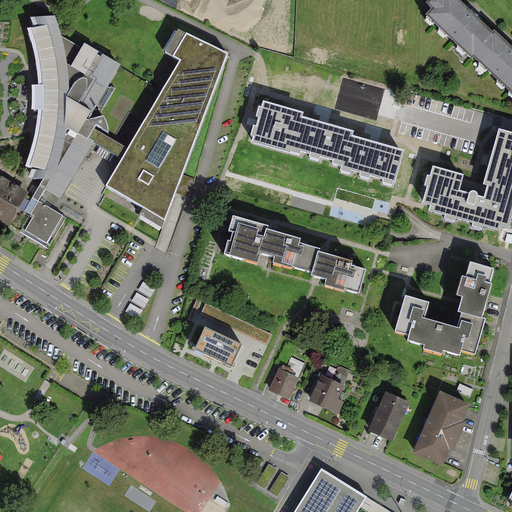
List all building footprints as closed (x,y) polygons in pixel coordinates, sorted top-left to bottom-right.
[(437,10),(430,18),(474,59),(476,57),(496,34),(458,0),(435,0),(431,5),(437,10)] [(37,146),(28,172),(34,173),(30,182),(51,185),(68,197),(97,147),(84,138),(122,71),(64,40),(58,21),(37,22),(41,29),(31,33),(35,48),(40,72),(42,90),(35,91),(36,114),(41,115),(40,128),(37,146)] [(166,225),(228,60),(180,32),(166,56),(182,64),(108,192),(166,225)] [(511,45),(498,32),(496,34),(476,57),(511,89),(511,45)] [(258,141),(256,148),(304,162),(305,157),(314,160),(313,163),(322,166),(323,162),(339,166),(338,168),(359,174),(359,176),(367,178),(368,175),(383,180),(382,183),(391,185),(392,182),(394,182),(403,151),(382,145),(381,149),(359,143),(360,138),(336,132),(335,136),(323,133),(324,128),(307,123),(308,119),(264,106),(263,111),(259,110),(256,121),(259,122),(257,131),(254,130),(252,139),(258,141)] [(463,175),(433,166),(430,177),(426,176),(423,186),(426,187),(422,203),(430,205),(429,210),(446,215),(445,218),(454,221),(455,218),(474,223),(473,226),(477,227),(476,230),(487,233),(488,229),(503,234),(505,228),(511,229),(511,132),(499,129),(493,150),(497,151),(494,164),(490,163),(484,184),(487,185),(484,198),(477,196),(477,193),(476,191),(472,190),(470,191),(469,194),(458,191),(463,175)] [(66,220),(0,179),(0,224),(11,232),(13,229),(37,243),(38,241),(49,248),(66,220)] [(230,249),(226,262),(261,272),(264,261),(278,266),(277,271),(287,274),(288,269),(309,274),(315,254),(316,251),(270,237),(271,234),(236,224),(232,239),(235,240),(232,250),(230,249)] [(350,264),(315,254),(309,274),(308,277),(324,281),(322,287),(340,292),(341,290),(357,295),(363,272),(349,268),(350,264)] [(462,314),(466,315),(486,321),(495,285),(493,285),(497,270),(474,264),(470,278),(467,277),(461,297),(467,298),(462,314)] [(137,320),(156,291),(144,284),(126,313),(137,320)] [(432,303),(402,294),(393,330),(412,336),(410,342),(427,347),(426,351),(446,356),(447,352),(465,357),(466,353),(480,356),(489,322),(486,321),(466,315),(463,330),(427,320),(432,303)] [(206,308),(204,308),(200,319),(221,327),(225,318),(223,317),(224,313),(207,307),(206,308)] [(192,347),(189,353),(208,362),(220,337),(193,324),(184,343),(192,347)] [(279,370),(269,389),(287,398),(297,379),(290,375),(292,371),(283,367),(281,371),(279,370)] [(342,386),(321,376),(310,400),(340,414),(342,409),(341,408),(343,403),(336,399),(342,386)] [(410,405),(389,395),(372,433),(393,443),(410,405)] [(472,408),(443,395),(416,455),(445,467),(452,451),(455,453),(468,425),(465,423),(472,408)] [(270,465),(256,484),(277,498),(291,479),(270,465)] [(321,470),(295,511),(357,511),(367,498),(321,470)]
